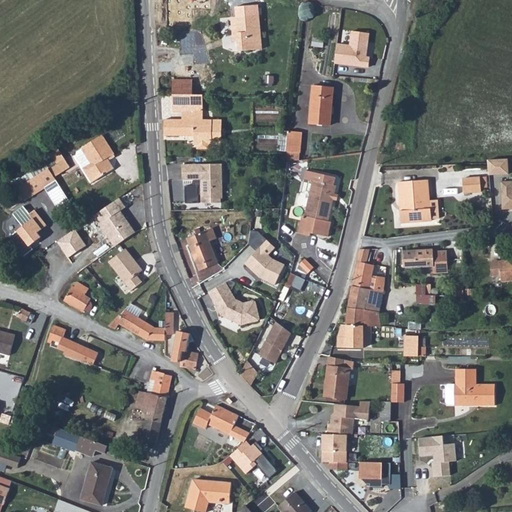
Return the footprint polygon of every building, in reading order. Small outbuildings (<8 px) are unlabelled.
[(256,11),(227,14),(230,38),(235,38),(236,47),(259,45),(256,11)] [(369,34),(350,32),(349,46),(337,44),(334,65),(369,69),(370,58),(366,57),(369,34)] [(169,78),(170,93),(190,93),(190,78),(169,78)] [(309,117),(331,119),(333,81),(311,80),(309,117)] [(190,93),(170,93),(170,108),(180,108),(180,118),(165,118),(165,133),(195,134),(195,142),(198,142),(198,145),(201,147),(208,147),(210,144),(210,142),(224,142),(223,117),(201,117),(200,108),(190,108),(190,93)] [(303,128),(289,127),(288,148),(302,149),(303,128)] [(115,156),(113,152),(102,135),(81,148),(82,149),(77,152),(76,155),(93,182),(113,169),(107,159),(110,157),(111,158),(115,156)] [(67,165),(62,157),(47,167),(52,175),(67,165)] [(508,160),(487,161),(488,175),(509,174),(508,160)] [(218,162),(178,162),(178,178),(196,178),(196,197),(218,197),(218,162)] [(337,170),(306,163),(304,172),(313,174),(306,209),(302,208),(298,227),(310,230),(310,227),(328,231),(331,215),(328,214),(337,178),(335,178),(337,170)] [(62,188),(52,175),(47,167),(16,189),(24,200),(43,187),(50,196),(62,188)] [(435,213),(434,211),(433,201),(432,201),(431,192),(429,172),(401,174),(403,203),(401,203),(402,215),(435,213)] [(481,192),(481,188),(480,177),(463,178),(464,193),(481,192)] [(511,181),(503,182),(503,209),(511,208),(511,181)] [(433,201),(434,211),(442,210),(440,192),(431,192),(432,201),(433,201)] [(120,198),(93,216),(114,247),(135,233),(120,211),(126,207),(120,198)] [(24,207),(14,215),(24,227),(10,239),(26,258),(36,250),(32,246),(43,238),(39,233),(48,226),(35,210),(30,215),(24,207)] [(213,226),(188,236),(201,268),(219,260),(211,238),(216,235),(213,226)] [(75,230),(57,242),(68,258),(86,246),(75,230)] [(251,231),(248,244),(256,251),(245,264),(255,273),(256,272),(259,276),(258,277),(275,285),(285,265),(272,259),(269,255),(275,248),(258,232),(251,231)] [(419,248),(419,264),(436,263),(437,270),(451,268),(449,247),(436,248),(436,247),(419,248)] [(407,265),(419,264),(419,248),(406,250),(407,265)] [(127,249),(109,261),(124,284),(143,271),(127,249)] [(370,249),(360,249),(354,284),(384,291),(383,275),(378,274),(377,277),(372,276),(375,263),(367,262),(370,249)] [(312,265),(317,259),(309,250),(303,257),(312,265)] [(511,263),(511,258),(499,259),(501,280),(511,278),(511,263)] [(84,296),(84,294),(85,293),(80,290),(83,284),(73,279),(69,284),(67,283),(59,296),(78,307),(79,304),(86,303),(87,300),(84,296)] [(225,283),(209,292),(214,301),(213,302),(221,315),(241,325),(258,321),(259,319),(256,302),(254,301),(244,304),(235,300),(225,283)] [(431,284),(417,283),(416,304),(436,304),(436,293),(431,293),(431,284)] [(384,291),(354,284),(349,307),(348,321),(373,324),(382,324),(381,310),(384,291)] [(108,316),(105,321),(110,323),(113,318),(123,324),(130,311),(119,304),(111,318),(108,316)] [(161,306),(159,323),(159,328),(167,329),(169,307),(161,306)] [(28,315),(19,310),(15,318),(24,322),(28,315)] [(139,316),(130,311),(123,324),(132,329),(139,316)] [(148,321),(139,316),(132,329),(141,335),(158,336),(159,328),(159,323),(148,321)] [(292,334),(276,321),(259,355),(276,364),(292,334)] [(338,345),(351,346),(365,347),(365,345),(365,338),(372,338),(373,324),(348,321),(343,321),(338,345)] [(64,329),(51,324),(46,338),(50,340),(49,343),(59,347),(64,329)] [(189,338),(185,330),(171,330),(165,355),(174,357),(176,345),(182,347),(184,337),(189,338)] [(404,330),(403,350),(418,351),(418,341),(419,331),(412,330),(404,330)] [(0,356),(8,358),(13,337),(0,334),(0,356)] [(192,349),(182,347),(176,345),(174,357),(173,361),(189,365),(192,349)] [(353,359),(328,356),(324,393),(347,395),(350,365),(352,365),(353,359)] [(249,359),(243,373),(253,385),(260,371),(249,359)] [(453,380),(453,399),(474,400),(474,401),(493,401),(493,380),(475,379),(475,364),(455,364),(455,380),(453,380)] [(392,382),(400,382),(401,368),(393,368),(392,382)] [(155,383),(158,374),(151,372),(149,382),(150,382),(153,383),(155,383)] [(169,387),(171,378),(158,374),(155,383),(169,387)] [(392,382),(392,399),(404,399),(404,382),(400,382),(392,382)] [(166,398),(169,387),(155,383),(153,383),(151,394),(166,398)] [(148,393),(137,392),(133,409),(149,410),(140,443),(150,445),(151,442),(155,442),(166,398),(151,394),(148,393)] [(360,404),(335,401),(335,411),(337,413),(337,421),(332,421),(329,421),(329,429),(349,430),(355,430),(355,417),(370,417),(370,399),(360,399),(360,404)] [(380,419),(391,419),(392,400),(381,400),(380,419)] [(241,414),(220,402),(215,411),(205,407),(202,406),(196,420),(208,426),(211,421),(233,431),(241,414)] [(74,451),(78,436),(56,429),(52,444),(74,451)] [(323,438),(348,438),(349,430),(329,429),(323,429),(323,434),(323,438)] [(111,448),(83,437),(78,452),(96,459),(98,452),(108,454),(111,448)] [(331,459),(348,459),(348,438),(323,438),(323,452),(323,459),(331,459)] [(444,438),(418,440),(419,457),(434,456),(433,470),(452,472),(452,462),(456,462),(457,445),(444,446),(444,438)] [(263,450),(257,443),(252,447),(247,442),(231,456),(246,474),(257,464),(269,478),(278,471),(261,452),(263,450)] [(18,458),(0,452),(0,465),(14,470),(18,458)] [(116,468),(95,462),(83,499),(104,505),(116,468)] [(391,463),(362,462),(361,479),(367,484),(370,484),(370,487),(382,487),(382,485),(390,485),(390,489),(401,489),(401,475),(391,475),(391,463)] [(9,489),(0,485),(0,501),(3,503),(9,489)] [(207,505),(218,506),(220,506),(221,504),(223,504),(227,504),(228,488),(226,487),(214,487),(211,487),(209,494),(204,493),(204,490),(193,487),(189,487),(183,511),(204,511),(206,508),(207,505)] [(288,511),(308,511),(315,506),(300,488),(281,504),(288,511)] [(249,511),(242,503),(230,511),(249,511)]
